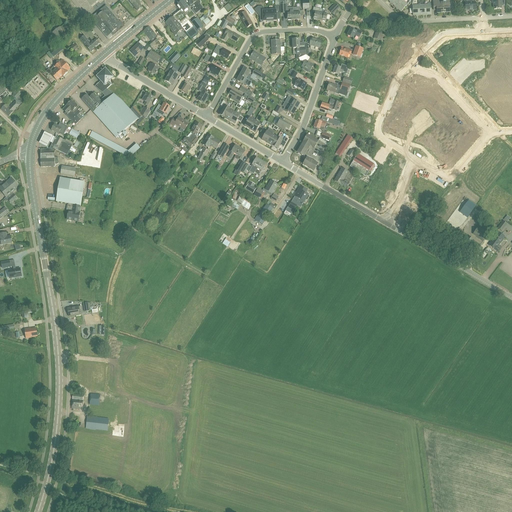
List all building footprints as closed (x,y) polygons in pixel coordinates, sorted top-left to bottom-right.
[(137,1),(136,0),(130,0),(129,1),(132,5),(137,11),(138,10),(139,10),(140,10),(140,9),(142,7),(139,4),(140,3),(138,0),(137,1)] [(203,9),(200,4),(200,3),(200,2),(200,1),(199,1),(198,0),(198,1),(197,1),(196,1),(195,0),(185,0),(187,1),(186,2),(190,7),(191,6),(193,9),(192,10),(195,14),(203,9)] [(294,20),(293,13),(293,8),(289,8),(287,10),(287,11),(286,11),(286,7),(287,7),(287,4),(286,4),(285,0),(279,0),(280,4),(281,14),(287,13),(287,16),(286,16),(286,20),(287,20),(294,20)] [(403,1),(402,0),(395,0),(392,4),(396,8),(403,1)] [(443,13),(442,3),(439,3),(439,0),(433,1),(434,7),(437,7),(437,13),(443,13)] [(452,0),(442,0),(442,3),(443,13),(450,12),(449,6),(453,6),(452,0)] [(465,0),(466,1),(469,0),(469,3),(465,3),(465,11),(475,10),(475,2),(472,2),(472,0),(465,0)] [(491,0),(492,4),(493,3),(493,10),(501,9),(501,3),(504,2),(504,0),(491,0)] [(186,2),(185,2),(184,1),(177,6),(180,11),(173,16),(186,33),(194,27),(189,20),(195,16),(189,8),(190,7),(186,2)] [(403,1),(396,8),(401,12),(407,5),(403,1)] [(336,4),(329,10),(334,15),(340,8),(336,4)] [(113,36),(119,31),(124,27),(124,25),(121,21),(120,22),(108,8),(106,5),(91,17),(95,22),(94,23),(98,27),(107,37),(111,33),(113,36)] [(267,22),(270,22),(269,11),(265,11),(265,10),(263,6),(258,7),(254,10),(259,16),(263,16),(263,21),(267,21),(267,22)] [(276,15),(280,15),(279,6),(276,6),(274,9),(274,11),(269,11),(270,22),(273,22),(273,21),(277,21),(276,15)] [(117,17),(123,14),(120,9),(115,12),(117,17)] [(329,15),(327,15),(324,14),(325,11),(322,10),(321,13),(320,21),(326,22),(326,19),(328,20),(329,15)] [(252,24),(247,16),(245,12),(239,15),(247,28),(252,24)] [(235,20),(228,16),(226,20),(232,24),(235,20)] [(182,30),(180,26),(173,17),(166,23),(175,36),(176,35),(179,38),(184,34),(181,31),(182,30)] [(204,26),(197,18),(191,23),(198,31),(204,26)] [(224,30),(228,22),(223,19),(219,27),(224,30)] [(53,34),(58,40),(70,30),(65,24),(53,34)] [(94,48),(100,43),(96,38),(92,41),(90,38),(93,36),(91,34),(92,33),(87,27),(80,32),(84,36),(80,39),(90,52),(92,50),(92,51),(95,49),(94,48)] [(156,38),(155,38),(157,36),(154,33),(149,27),(143,31),(151,41),(148,44),(151,47),(159,41),(156,38)] [(357,30),(356,32),(351,29),(347,36),(354,40),(356,36),(359,38),(362,32),(357,30)] [(226,42),(228,38),(237,43),(240,37),(229,31),(227,30),(222,39),(226,42)] [(382,36),(383,35),(384,35),(384,34),(377,31),(374,39),(380,41),(381,39),(382,39),(383,36),(382,36)] [(196,43),(200,48),(210,38),(206,33),(196,43)] [(310,42),(309,45),(310,45),(320,48),(322,41),(311,38),(310,42)] [(297,59),(299,58),(306,55),(306,48),(305,48),(305,47),(299,48),(299,39),(292,40),(293,49),(296,48),(297,59)] [(463,46),(460,46),(460,53),(463,53),(463,52),(468,51),(468,40),(462,40),(463,46)] [(135,56),(143,48),(138,43),(132,49),(133,50),(131,52),(135,56)] [(447,43),(443,47),(451,55),(454,52),(447,43)] [(73,52),(78,47),(75,44),(70,48),(73,52)] [(54,57),(63,50),(59,45),(50,52),(54,57)] [(219,57),(220,55),(227,59),(231,53),(218,46),(214,53),(219,57)] [(353,55),(357,56),(360,57),(363,49),(356,46),(353,55)] [(397,47),(393,51),(402,60),(406,56),(403,53),(403,52),(401,51),(397,47)] [(443,47),(439,51),(447,59),(451,55),(443,47)] [(351,55),(352,51),(345,49),(345,50),(342,49),(339,55),(347,58),(349,54),(351,55)] [(158,61),(157,62),(158,62),(161,57),(151,51),(148,56),(153,59),(153,58),(158,61)] [(255,62),(260,55),(253,51),(249,59),(255,62)] [(393,51),(388,55),(392,59),(394,61),(397,65),(402,60),(393,51)] [(439,51),(435,54),(443,63),(447,59),(439,51)] [(176,52),(168,60),(173,64),(180,56),(176,52)] [(260,55),(255,62),(262,66),(266,58),(260,55)] [(310,58),(306,55),(299,58),(300,61),(301,61),(304,63),(302,66),(303,67),(302,69),(308,73),(309,71),(310,71),(314,65),(308,62),(310,58)] [(57,64),(50,70),(53,72),(51,74),(57,81),(63,76),(63,77),(68,72),(68,71),(71,69),(62,60),(58,64),(57,64)] [(155,75),(159,68),(153,64),(152,65),(151,64),(148,69),(150,69),(149,71),(152,73),(152,74),(153,75),(154,74),(155,75)] [(342,64),(340,68),(335,66),(333,73),(338,75),(337,77),(340,78),(340,76),(341,76),(342,75),(339,74),(340,72),(343,73),(343,72),(345,73),(344,74),(348,75),(349,71),(346,70),(347,66),(342,64)] [(210,71),(209,74),(216,78),(217,75),(218,76),(221,70),(213,65),(210,71)] [(188,66),(185,71),(182,77),(186,79),(192,69),(188,66)] [(375,72),(385,76),(387,70),(378,67),(376,72),(375,72)] [(252,75),(249,74),(251,71),(244,68),(243,70),(240,76),(246,79),(251,82),(252,80),(250,78),(252,75)] [(178,75),(175,74),(177,71),(174,69),(172,72),(171,71),(165,81),(171,84),(172,85),(174,81),(178,75)] [(294,79),(298,73),(298,72),(292,69),(291,70),(290,69),(288,73),(290,74),(289,76),(294,79)] [(261,78),(262,78),(263,74),(255,70),(253,74),(261,78)] [(82,99),(116,138),(118,140),(127,133),(124,131),(138,119),(122,100),(121,101),(108,89),(107,88),(112,85),(109,81),(113,78),(107,71),(106,71),(105,71),(104,71),(97,77),(101,81),(102,82),(100,85),(99,86),(98,88),(106,97),(101,101),(94,93),(90,97),(87,94),(82,99)] [(373,77),(384,81),(385,76),(375,72),(373,77)] [(250,84),(251,82),(246,79),(240,76),(237,81),(243,84),(244,83),(249,86),(250,84)] [(468,83),(464,87),(468,91),(475,84),(472,80),(473,78),(471,76),(466,81),(468,83)] [(343,82),(351,85),(353,79),(345,77),(343,82)] [(373,77),(371,82),(382,85),(384,81),(373,77)] [(297,79),(294,85),(298,87),(297,88),(303,91),(307,84),(301,81),(297,79)] [(411,79),(408,86),(415,88),(414,92),(420,94),(422,88),(420,87),(421,83),(411,79)] [(191,84),(185,81),(180,90),(181,90),(181,91),(182,92),(183,91),(186,93),(188,90),(189,91),(193,85),(191,84)] [(202,82),(200,86),(199,86),(197,90),(200,92),(201,92),(202,92),(198,100),(204,103),(209,95),(206,93),(208,91),(207,90),(205,89),(207,85),(202,82)] [(340,91),(341,91),(348,93),(351,85),(343,82),(342,86),(338,85),(337,87),(329,84),(327,91),(334,93),(336,90),(340,92),(340,91)] [(370,86),(380,90),(382,85),(371,82),(372,82),(371,87),(370,86)] [(475,84),(468,91),(471,94),(478,87),(475,84)] [(370,86),(368,92),(378,95),(380,90),(370,86)] [(249,96),(251,92),(242,87),(241,87),(239,91),(246,95),(246,94),(249,96)] [(478,87),(471,94),(474,98),(482,91),(478,87)] [(430,93),(425,97),(427,99),(430,97),(434,101),(442,94),(437,89),(432,95),(430,93)] [(240,104),(242,100),(244,102),(246,98),(232,90),(229,94),(232,96),(231,99),(240,104)] [(482,91),(474,98),(478,101),(485,94),(482,91)] [(148,106),(149,104),(153,97),(150,95),(148,94),(147,93),(143,100),(146,102),(144,104),(148,106)] [(400,93),(398,98),(409,101),(410,96),(400,93)] [(442,94),(434,101),(438,105),(436,108),(438,110),(442,106),(440,104),(446,98),(442,94)] [(485,94),(478,101),(481,105),(488,98),(485,94)] [(276,101),(283,105),(286,99),(279,95),(276,101)] [(131,105),(133,102),(125,97),(122,100),(131,105)] [(398,98),(396,102),(407,106),(409,101),(398,98)] [(488,98),(481,105),(485,109),(489,105),(491,107),(496,102),(494,100),(492,102),(488,98)] [(289,105),(296,109),(300,104),(294,100),(292,102),(291,101),(289,105)] [(327,112),(329,108),(332,109),(336,111),(339,103),(331,100),(329,105),(322,103),(320,109),(327,112)] [(79,114),(80,112),(78,110),(80,109),(77,106),(78,105),(75,103),(72,101),(66,106),(63,110),(66,113),(65,114),(76,125),(81,120),(79,118),(81,115),(79,114)] [(293,115),(296,109),(289,105),(285,102),(283,106),(285,107),(283,110),(287,112),(287,111),(293,115)] [(396,102),(394,107),(405,111),(407,106),(396,102)] [(14,111),(18,106),(15,103),(11,108),(7,104),(1,109),(9,117),(14,111)] [(159,105),(154,113),(160,116),(160,115),(163,116),(165,113),(169,107),(164,104),(162,107),(159,105)] [(146,118),(151,110),(144,106),(139,114),(142,116),(145,119),(146,118)] [(220,115),(225,118),(230,109),(225,106),(220,115)] [(445,109),(441,113),(443,116),(446,113),(450,118),(458,110),(453,106),(448,112),(445,109)] [(230,109),(225,118),(230,121),(235,112),(230,109)] [(360,114),(358,120),(369,124),(371,117),(365,115),(366,112),(359,110),(358,113),(360,114)] [(458,110),(450,118),(454,122),(452,124),(454,127),(458,123),(456,120),(462,115),(458,110)] [(240,115),(235,112),(230,121),(235,124),(240,115)] [(511,116),(499,116),(500,124),(511,123),(511,112),(511,116)] [(314,127),(313,129),(317,131),(318,129),(319,129),(321,126),(324,127),(326,122),(337,126),(339,122),(328,118),(323,116),(321,120),(317,118),(316,120),(313,127),(314,127)] [(174,126),(175,124),(185,130),(188,124),(182,120),(183,120),(179,117),(177,121),(173,119),(170,124),(174,126)] [(245,126),(250,129),(255,121),(250,117),(245,126)] [(289,129),(291,125),(280,118),(275,125),(284,130),(286,128),(289,129)] [(367,130),(369,124),(358,120),(356,126),(367,130)] [(260,124),(255,121),(250,129),(255,132),(260,124)] [(193,133),(188,139),(186,137),(183,141),(191,148),(194,144),(198,139),(196,137),(202,126),(196,122),(190,132),(193,133)] [(62,129),(61,129),(62,128),(55,125),(52,130),(59,134),(60,131),(61,132),(59,134),(63,135),(68,127),(61,123),(58,126),(62,128),(62,129)] [(470,127),(466,132),(475,139),(479,134),(474,129),(476,127),(470,123),(468,125),(470,127)] [(367,130),(356,126),(354,132),(351,130),(350,134),(357,137),(358,134),(364,136),(367,130)] [(69,134),(77,139),(80,133),(72,129),(69,134)] [(423,137),(419,141),(423,145),(430,138),(426,134),(428,132),(426,130),(421,135),(423,137)] [(262,140),(267,143),(272,134),(267,131),(262,140)] [(39,144),(47,148),(50,142),(53,144),(55,138),(45,132),(39,144)] [(331,135),(322,132),(320,138),(329,141),(331,135)] [(466,132),(462,136),(471,143),(475,139),(466,132)] [(272,134),(267,143),(272,146),(277,137),(272,134)] [(208,147),(210,145),(211,143),(214,138),(208,135),(205,141),(203,140),(202,144),(208,147)] [(304,156),(310,146),(314,148),(318,142),(307,135),(297,152),(304,156)] [(456,140),(454,142),(460,147),(462,144),(467,148),(471,143),(462,136),(458,141),(456,140)] [(73,145),(64,140),(57,137),(53,144),(54,144),(52,148),(54,149),(55,149),(68,156),(73,145)] [(283,140),(277,137),(272,146),(277,149),(283,140)] [(211,143),(210,145),(216,149),(221,142),(214,138),(211,143)] [(430,138),(423,145),(426,148),(433,141),(430,138)] [(433,141),(426,148),(429,152),(437,145),(433,141)] [(223,147),(218,155),(222,158),(227,150),(229,146),(225,144),(223,147)] [(437,145),(429,152),(433,155),(437,152),(439,154),(444,149),(442,147),(440,148),(437,145)] [(236,155),(240,148),(235,146),(233,149),(232,148),(230,153),(233,155),(234,153),(236,155)] [(209,151),(203,148),(200,154),(197,159),(202,162),(209,151)] [(245,151),(240,148),(236,155),(235,158),(238,160),(239,159),(241,160),(244,155),(243,154),(245,151)] [(55,149),(54,149),(41,149),(40,159),(41,159),(41,167),(55,167),(55,165),(57,164),(59,163),(58,158),(55,158),(55,149)] [(485,156),(483,159),(489,164),(497,154),(491,149),(488,152),(487,152),(484,155),(485,156)] [(351,150),(347,155),(352,158),(355,153),(351,150)] [(256,158),(251,167),(247,164),(242,171),(246,173),(247,171),(253,175),(255,172),(261,161),(256,158)] [(303,165),(314,171),(318,164),(307,158),(305,161),(303,165)] [(241,169),(244,164),(245,163),(241,161),(236,170),(239,172),(241,169)] [(267,164),(261,161),(255,172),(260,175),(267,164)] [(353,161),(350,167),(366,176),(369,171),(353,161)] [(172,172),(167,178),(171,181),(176,174),(175,174),(180,167),(178,165),(172,172)] [(75,176),(76,169),(62,166),(61,174),(75,176)] [(341,185),(348,173),(349,172),(342,168),(334,181),(341,185)] [(348,173),(341,185),(347,188),(349,184),(349,183),(353,176),(348,173)] [(8,199),(11,203),(17,198),(14,194),(13,193),(15,192),(19,188),(11,178),(0,186),(0,188),(7,197),(4,199),(6,201),(8,199)] [(56,203),(81,207),(85,182),(60,178),(56,203)] [(416,181),(413,187),(415,189),(416,186),(421,189),(426,181),(422,178),(419,183),(416,181)] [(272,194),(277,185),(271,181),(265,190),(263,189),(262,190),(264,191),(263,192),(267,194),(269,192),(272,194)] [(426,181),(421,189),(425,192),(430,183),(426,181)] [(430,183),(425,192),(429,194),(434,186),(430,183)] [(257,189),(248,184),(245,189),(254,194),(257,189)] [(296,200),(297,197),(304,202),(309,194),(306,193),(307,190),(301,186),(293,198),(296,200)] [(434,186),(429,194),(433,197),(432,199),(435,201),(438,195),(436,193),(439,189),(434,186)] [(262,190),(258,188),(253,196),(255,197),(254,198),(256,200),(257,198),(259,199),(263,194),(262,193),(263,192),(264,191),(262,190)] [(252,205),(244,199),(239,196),(236,201),(241,204),(249,209),(252,205)] [(228,204),(238,210),(241,205),(231,199),(228,204)] [(460,212),(466,217),(467,218),(475,208),(476,206),(469,200),(460,212)] [(275,204),(271,202),(269,201),(258,217),(256,216),(254,219),(262,225),(267,218),(273,208),(275,204)] [(288,209),(287,211),(292,214),(294,211),(297,206),(297,205),(292,202),(288,208),(287,209),(288,209)] [(79,213),(80,207),(73,206),(73,211),(69,211),(67,220),(78,222),(80,213),(79,213)] [(5,207),(0,211),(0,219),(4,216),(9,212),(5,207)] [(503,221),(498,228),(502,231),(507,224),(503,221)] [(450,240),(455,244),(464,232),(459,228),(450,240)] [(483,241),(488,235),(478,228),(473,234),(483,241)] [(254,230),(248,241),(250,242),(257,232),(254,230)] [(503,239),(505,237),(498,232),(497,234),(496,234),(488,245),(498,253),(501,250),(498,247),(503,239)] [(6,233),(0,233),(0,236),(1,241),(0,241),(0,245),(12,243),(10,236),(7,237),(6,233)] [(464,242),(468,245),(473,239),(469,236),(464,242)] [(221,242),(226,246),(230,240),(225,237),(221,242)] [(21,276),(20,268),(9,270),(11,278),(21,276)] [(69,317),(80,315),(83,315),(82,306),(68,308),(69,317)] [(30,337),(37,336),(36,328),(31,328),(25,329),(26,338),(30,338),(30,337)] [(82,409),(83,396),(73,394),(72,408),(82,409)] [(98,407),(99,405),(105,405),(105,398),(100,397),(100,395),(91,394),(90,406),(98,407)] [(107,431),(109,419),(88,417),(86,428),(107,431)]
